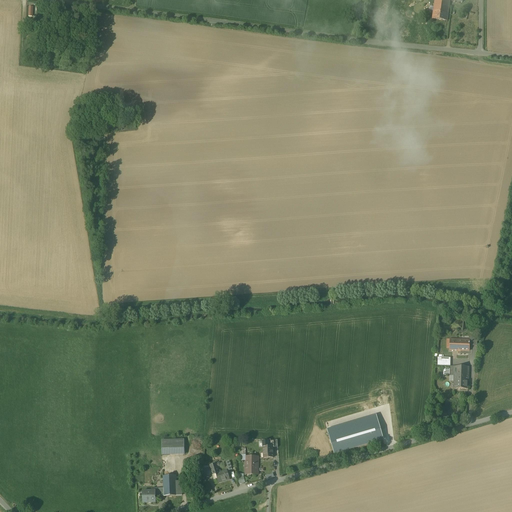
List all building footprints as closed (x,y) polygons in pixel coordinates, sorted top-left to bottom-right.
[(450,0),(446,0),(434,0),(434,7),(432,19),(447,21),(450,0)] [(468,340),(450,340),(449,349),(449,351),(468,351),(468,340)] [(468,368),(454,367),(454,376),(454,378),(467,378),(468,368)] [(467,378),(454,378),(454,389),(467,389),(467,378)] [(375,416),(328,430),(335,454),(383,440),(375,416)] [(184,440),(162,441),(162,456),(184,455),(184,440)] [(268,442),(263,442),(263,447),(264,459),(273,458),(273,447),(268,447),(268,442)] [(258,457),(245,457),(245,471),(245,475),(258,475),(258,457)] [(217,467),(216,464),(210,466),(210,468),(213,475),(216,474),(219,473),(217,467)] [(210,466),(202,467),(203,475),(211,474),(210,468),(210,466)] [(219,473),(216,474),(219,483),(229,480),(227,471),(219,473)] [(176,483),(163,484),(164,488),(156,488),(156,497),(177,496),(176,483)] [(151,491),(142,492),(143,504),(155,503),(155,497),(155,491),(151,491)]
